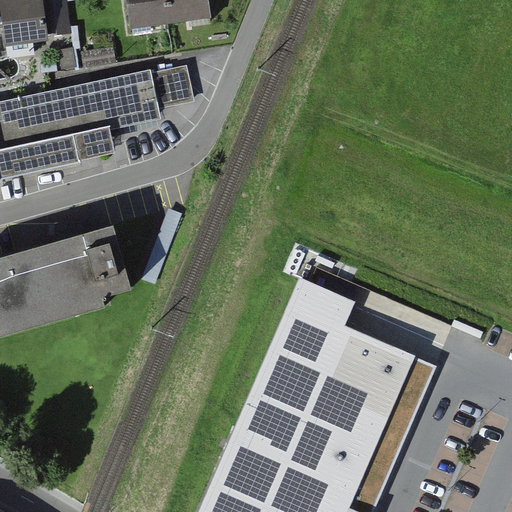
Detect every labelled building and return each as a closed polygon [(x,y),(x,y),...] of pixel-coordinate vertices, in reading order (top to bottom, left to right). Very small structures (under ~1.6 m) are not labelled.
[(72,0),(7,0),(13,44),(77,36),(72,0)] [(216,0),(135,0),(138,27),(219,18),(216,0)] [(189,60),(0,108),(0,178),(145,142),(138,114),(199,99),(189,60)] [(116,226),(0,258),(0,337),(137,298),(116,226)] [(364,300),(310,276),(204,511),(376,511),(443,363),(354,324),(364,300)]
